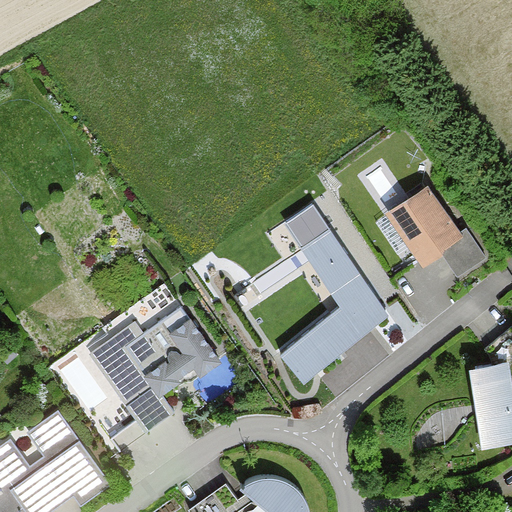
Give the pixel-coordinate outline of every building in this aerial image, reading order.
[(459,235),(430,188),(389,212),(424,270),(442,259),(452,277),(483,259),(466,231),(459,235)] [(393,318),(328,231),(299,252),(342,309),(281,354),(303,384),(393,318)] [(255,297),(248,287),(234,297),(241,306),(255,297)] [(188,322),(178,309),(141,334),(135,325),(88,357),(134,424),(109,441),(118,454),(174,415),(162,398),(181,384),(180,382),(195,371),(200,379),(224,363),(193,319),(188,322)] [(511,444),(511,398),(508,365),(474,369),(483,448),(511,444)] [(81,506),(111,485),(59,410),(24,434),(40,456),(27,466),(9,441),(0,447),(0,511),(51,511),(74,496),(81,506)] [(246,482),(241,486),(248,492),(236,501),(223,483),(186,510),(187,511),(243,511),(258,502),(260,504),(254,511),(255,511),(309,511),(306,500),(302,493),(295,486),(287,481),(279,479),(270,478),(263,478),(256,479),(246,482)]
